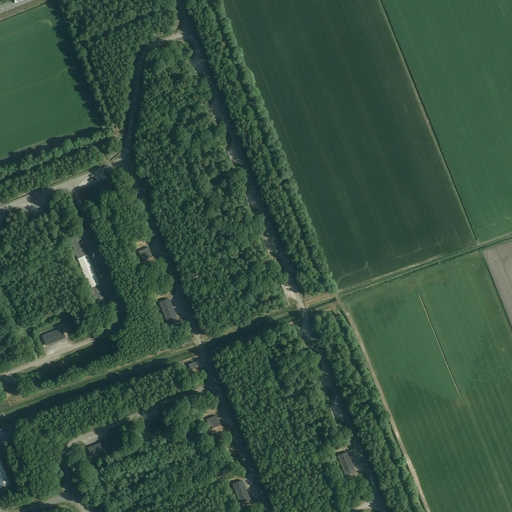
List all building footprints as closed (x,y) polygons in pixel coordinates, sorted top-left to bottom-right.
[(192,65),(169,74),(173,82),(186,77),(189,76),(195,73),(192,65)] [(210,110),(187,119),(191,127),(195,125),(197,124),(199,123),(213,118),(210,110)] [(229,155),(206,165),(209,172),(232,163),(229,155)] [(107,180),(88,188),(92,197),(111,190),(107,180)] [(247,200),(224,209),(227,217),(250,208),(247,200)] [(45,213),(37,216),(41,226),(41,227),(42,228),(43,230),(43,231),(46,239),(54,236),(49,223),(48,222),(48,220),(45,213)] [(0,229),(0,250),(2,255),(9,252),(0,229)] [(79,235),(70,239),(77,258),(87,254),(79,235)] [(265,245),(242,254),(245,262),(268,253),(265,245)] [(148,248),(139,251),(143,261),(152,257),(148,248)] [(87,255),(78,259),(90,289),(100,285),(87,255)] [(100,286),(90,290),(98,309),(108,305),(100,286)] [(283,290),(260,299),(263,307),(286,297),(283,290)] [(169,299),(160,303),(167,322),(177,318),(169,299)] [(61,328),(42,336),(46,345),(65,338),(61,328)] [(281,343),(278,344),(281,351),(304,342),(301,334),(288,340),(285,341),(283,342),(281,343)] [(319,379),(296,389),(299,396),(322,387),(319,379)] [(331,411),(308,420),(311,427),(334,418),(331,411)] [(216,416),(207,420),(211,429),(220,425),(216,416)] [(158,420),(149,424),(152,433),(162,429),(158,420)] [(107,440),(88,448),(92,458),(111,450),(107,440)] [(347,452),(338,456),(345,475),(355,471),(347,452)] [(0,460),(0,487),(10,484),(0,460)] [(242,480),(233,484),(240,503),(250,499),(242,480)]
